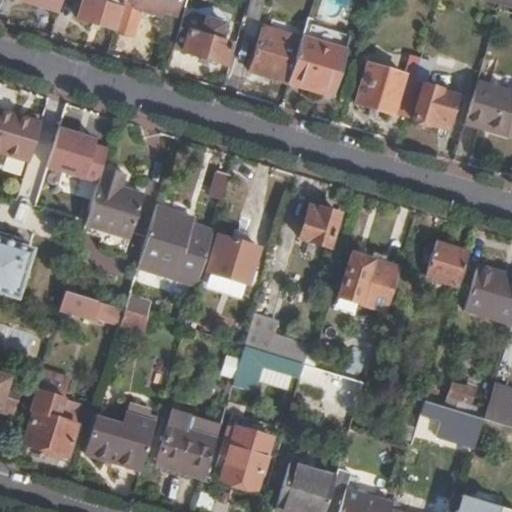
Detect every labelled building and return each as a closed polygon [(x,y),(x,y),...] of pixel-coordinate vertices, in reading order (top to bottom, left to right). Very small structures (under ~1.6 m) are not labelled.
[(18,0),(57,12),(60,0),(18,0)] [(123,0),(81,0),(76,18),(114,31),(123,0)] [(123,0),(114,31),(133,37),(141,12),(147,10),(154,12),(158,16),(162,12),(173,17),(178,0),(123,0)] [(263,0),(247,0),(242,17),(257,21),(263,0)] [(511,10),(511,0),(483,0),(483,1),(511,10)] [(227,67),(234,44),(219,39),(224,23),(183,10),(171,50),(227,67)] [(350,36),(304,21),(300,36),(346,50),(350,36)] [(286,83),(299,38),(262,27),(248,72),(286,83)] [(286,83),(286,84),(331,97),(346,50),(300,36),(299,38),(286,83)] [(432,63),(419,59),(412,81),(425,86),(432,63)] [(354,102),(402,117),(404,118),(413,89),(410,88),(400,85),(403,75),(366,63),(354,102)] [(425,86),(412,81),(410,88),(413,89),(404,118),(431,126),(433,121),(448,126),(457,96),(425,86)] [(475,82),(463,121),(506,134),(511,132),(511,92),(511,93),(475,82)] [(446,131),(448,126),(433,121),(431,126),(446,131)] [(124,174),(102,167),(85,224),(131,239),(143,196),(119,189),(124,174)] [(223,201),(231,176),(216,171),(208,197),(223,201)] [(339,214),(308,205),(298,238),(329,247),(339,214)] [(194,218),(155,206),(137,266),(198,286),(214,232),(192,225),(194,218)] [(0,291),(3,292),(18,297),(32,250),(28,249),(33,232),(0,221),(0,291)] [(260,248),(218,235),(207,272),(249,284),(260,248)] [(459,286),(469,253),(437,243),(434,254),(426,251),(423,263),(430,265),(427,276),(459,286)] [(386,312),(399,268),(351,254),(337,298),(386,312)] [(507,277),(508,274),(509,271),(478,262),(477,268),(507,277)] [(511,327),(511,325),(511,275),(508,274),(507,277),(477,268),(463,312),(511,327)] [(100,302),(64,291),(59,308),(95,318),(100,302)] [(128,295),(124,309),(146,316),(150,301),(128,295)] [(146,316),(124,309),(119,326),(141,333),(146,316)] [(277,322),(253,315),(244,345),(304,364),(309,346),(273,336),(277,322)] [(304,364),(244,345),(234,378),(258,386),(263,369),(299,380),(304,364)] [(365,382),(304,364),(299,380),(304,382),(300,397),(355,413),(365,382)] [(10,378),(0,374),(0,411),(14,416),(23,387),(9,383),(10,378)] [(451,384),(444,407),(468,414),(477,386),(466,383),(465,389),(451,384)] [(62,397),(35,389),(29,409),(32,411),(23,443),(67,456),(77,425),(56,417),(62,397)] [(511,412),(488,405),(484,419),(511,428),(511,412)] [(154,464),(203,480),(215,439),(187,431),(191,416),(170,411),(154,464)] [(85,454),(141,471),(156,423),(125,413),(121,426),(97,418),(85,454)] [(257,489),(272,440),(234,428),(219,478),(257,489)] [(278,511),(324,511),(336,476),(290,461),(275,511),(278,511)] [(324,511),(389,511),(391,509),(392,503),(348,489),(353,471),(339,467),(336,476),(324,511)] [(511,511),(457,496),(452,511),(511,511)]
